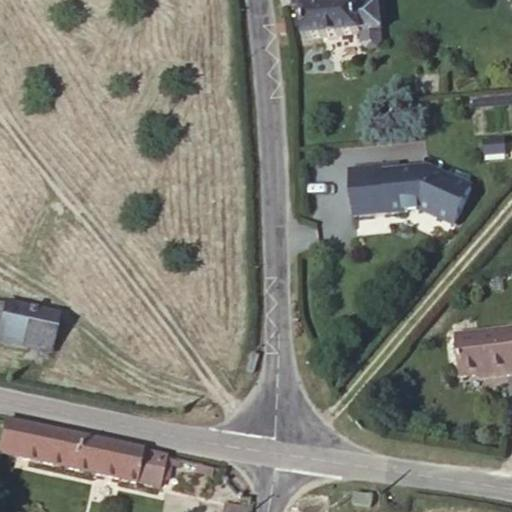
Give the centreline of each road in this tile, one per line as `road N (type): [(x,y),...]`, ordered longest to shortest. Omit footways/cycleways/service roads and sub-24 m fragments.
road 1 (tertiary): [(241,0),(276,453)]
road 2 (unknown): [(306,458),(320,423),(509,202)]
road 3 (tertiary): [(276,453),(0,399)]
road 4 (tertiary): [(511,490),(276,453)]
